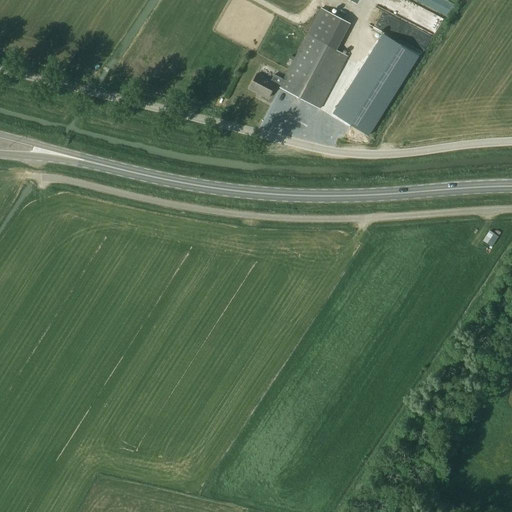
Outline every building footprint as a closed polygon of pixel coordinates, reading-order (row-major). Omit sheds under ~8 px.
[(413,0),(447,15),(454,1),(452,0),(413,0)] [(289,70),(287,74),(280,86),(280,87),(321,109),(349,56),(337,50),(351,23),(322,8),(308,35),(307,35),(291,65),(289,64),(287,69),(289,70)] [(369,136),(419,56),(383,34),(333,113),(369,136)] [(287,74),(278,69),(271,81),(258,74),(251,88),(269,98),(276,84),(280,86),(287,74)] [(483,241),(492,247),(499,236),(489,231),(483,241)]
